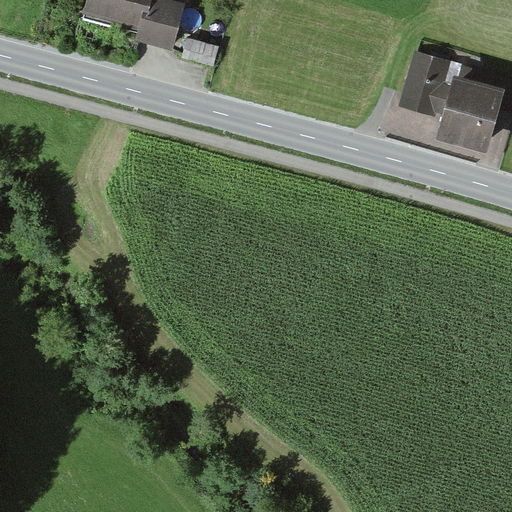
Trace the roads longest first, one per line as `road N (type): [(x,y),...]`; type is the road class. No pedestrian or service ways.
road 1 (secondary): [(511,193),(0,56)]
road 2 (unknown): [(387,0),(363,152)]
